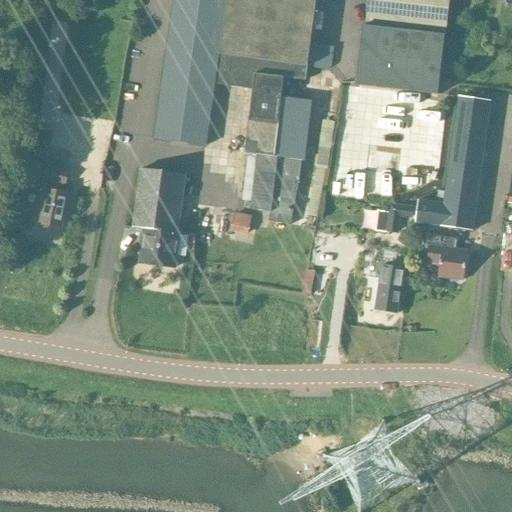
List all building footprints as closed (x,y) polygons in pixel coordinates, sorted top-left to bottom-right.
[(56,0),(54,18),(65,20),(68,0),(56,0)] [(172,0),(153,140),(206,147),(215,85),(253,90),(245,154),(247,154),(242,201),(251,202),(250,210),(270,211),(268,222),(290,226),(293,212),(297,213),(299,206),(294,205),(298,181),(306,124),(279,121),(284,78),(304,81),(306,69),(324,72),(329,68),(332,50),(310,47),(316,0),(227,0),(220,55),(217,55),(224,0),(172,0)] [(359,65),(356,87),(438,96),(444,35),(447,0),(369,0),(366,26),(363,26),(359,65)] [(418,201),(415,223),(472,231),(490,102),(458,98),(445,193),(438,192),(436,204),(418,201)] [(397,176),(399,162),(368,157),(366,171),(397,176)] [(29,161),(25,187),(38,189),(42,164),(29,161)] [(48,182),(39,224),(61,228),(67,195),(69,186),(65,185),(67,172),(54,169),(55,165),(50,164),(49,168),(48,168),(45,182),(48,182)] [(133,228),(144,230),(139,264),(175,269),(180,234),(178,234),(178,233),(183,188),(185,175),(141,169),(133,228)] [(191,195),(192,189),(192,188),(185,187),(184,195),(191,195)] [(374,234),(386,235),(398,237),(400,221),(413,223),(415,209),(388,205),(387,215),(376,214),(374,234)] [(235,215),(232,230),(248,233),(251,218),(235,215)] [(430,236),(427,263),(439,265),(437,277),(462,280),(466,252),(454,250),(456,239),(444,238),(430,236)] [(396,314),(403,270),(382,267),(375,310),(396,314)] [(302,294),(311,295),(313,283),(304,281),(302,294)]
